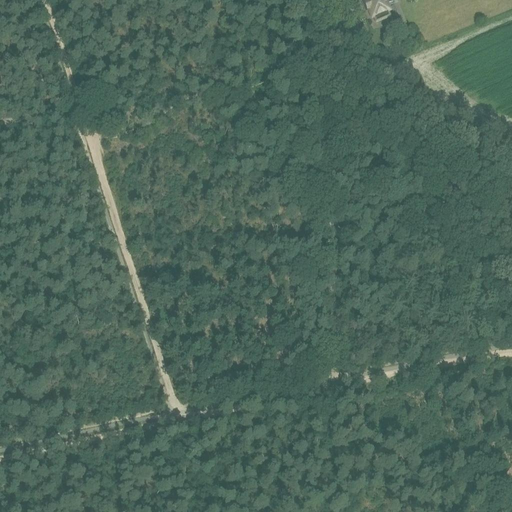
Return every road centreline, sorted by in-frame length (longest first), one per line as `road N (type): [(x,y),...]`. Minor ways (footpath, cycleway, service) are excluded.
road 1 (track): [(184,417),(44,0)]
road 2 (track): [(311,0),(336,386)]
road 3 (track): [(184,417),(0,457)]
road 4 (track): [(336,386),(511,352)]
road 5 (track): [(336,386),(184,417)]
